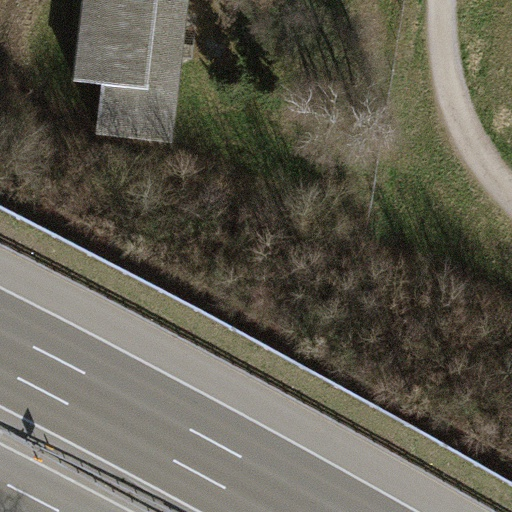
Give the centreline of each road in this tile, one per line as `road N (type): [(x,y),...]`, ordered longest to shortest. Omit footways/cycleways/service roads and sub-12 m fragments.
road 1 (motorway): [(309,511),(0,348)]
road 2 (track): [(511,200),(455,124),(434,38),(436,0)]
